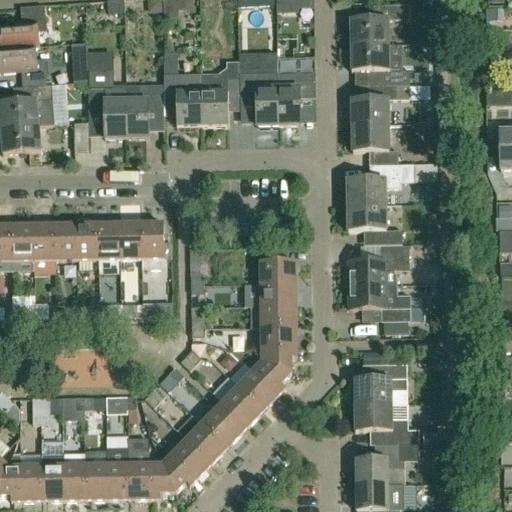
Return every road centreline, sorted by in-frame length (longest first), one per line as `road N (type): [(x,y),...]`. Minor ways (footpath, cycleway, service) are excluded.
road 1 (residential): [(302,411),(320,387),(324,161)]
road 2 (residential): [(167,185),(0,188)]
road 3 (residential): [(324,161),(201,164),(181,184),(167,185)]
road 4 (residential): [(324,161),(320,0)]
road 5 (residential): [(206,511),(302,411)]
